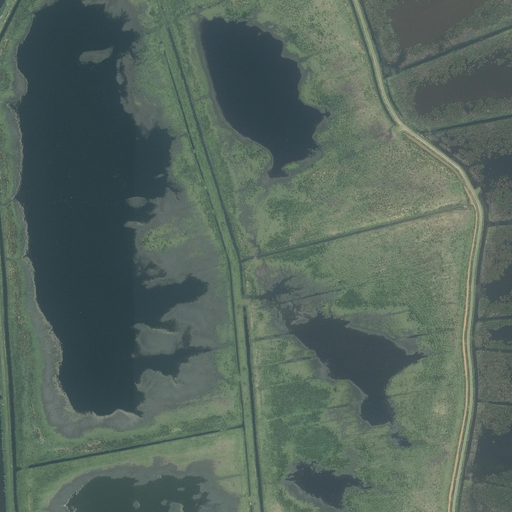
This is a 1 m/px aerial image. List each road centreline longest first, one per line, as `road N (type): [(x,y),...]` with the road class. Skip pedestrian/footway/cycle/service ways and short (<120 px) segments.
road 1 (track): [(452,511),(471,394),(468,330),(481,214),(461,171),(397,119),(355,0)]
road 2 (track): [(256,511),(235,270),(163,32)]
road 3 (track): [(0,335),(11,511)]
